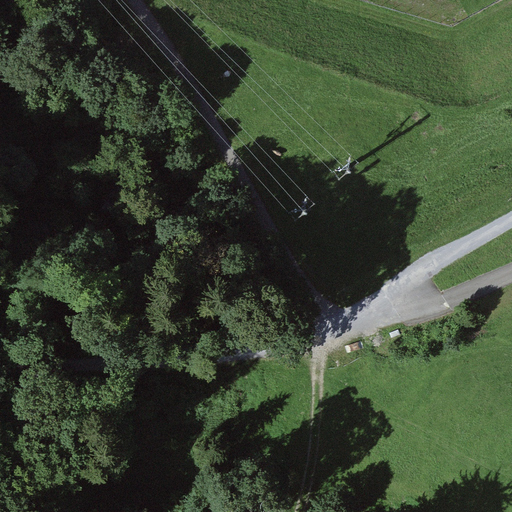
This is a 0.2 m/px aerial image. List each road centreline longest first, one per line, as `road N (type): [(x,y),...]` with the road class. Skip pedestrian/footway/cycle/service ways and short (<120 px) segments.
road 1 (track): [(0,370),(197,359),(319,333),(353,320),(511,218)]
road 2 (track): [(134,0),(332,329)]
road 3 (track): [(511,7),(447,34),(320,0)]
road 4 (track): [(296,511),(311,477),(319,333)]
road 5 (track): [(511,275),(423,309),(353,320)]
